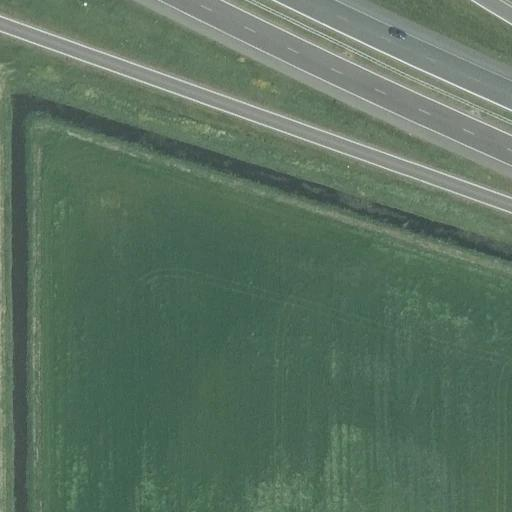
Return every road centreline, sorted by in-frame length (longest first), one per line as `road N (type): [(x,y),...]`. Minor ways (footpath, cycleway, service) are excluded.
road 1 (motorway): [(0,24),(511,207)]
road 2 (motorway): [(189,0),(511,153)]
road 3 (motorway): [(511,96),(296,0)]
